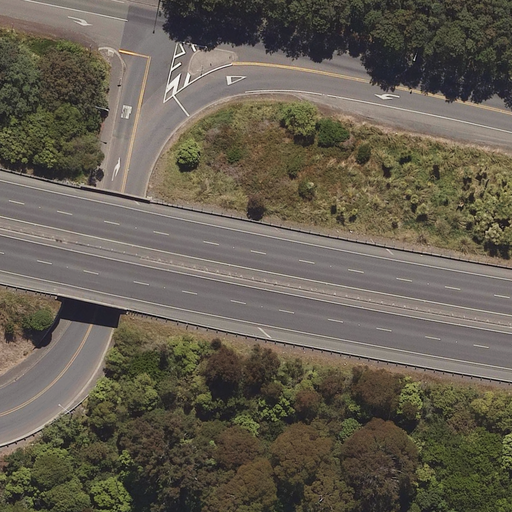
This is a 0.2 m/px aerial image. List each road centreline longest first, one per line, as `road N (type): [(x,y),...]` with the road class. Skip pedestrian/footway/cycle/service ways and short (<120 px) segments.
road 1 (motorway): [(0,197),(511,298)]
road 2 (motorway): [(511,349),(0,253)]
road 3 (secondary): [(511,123),(329,83),(252,76),(206,88),(129,152)]
road 4 (secondary): [(157,26),(511,102)]
road 5 (secondary): [(0,416),(52,382),(86,331),(129,152)]
road 6 (motorway): [(25,0),(157,26)]
road 7 (secondary): [(129,152),(157,26)]
